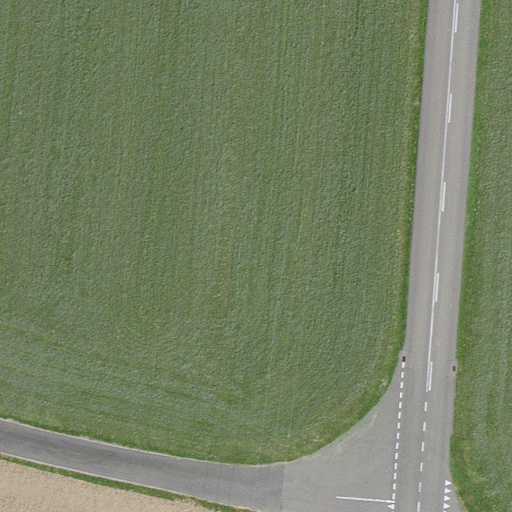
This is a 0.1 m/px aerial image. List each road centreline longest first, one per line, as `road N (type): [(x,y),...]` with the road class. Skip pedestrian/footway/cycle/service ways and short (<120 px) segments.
road 1 (tertiary): [(444,0),(406,511)]
road 2 (unclassified): [(0,444),(249,497),(402,511)]
